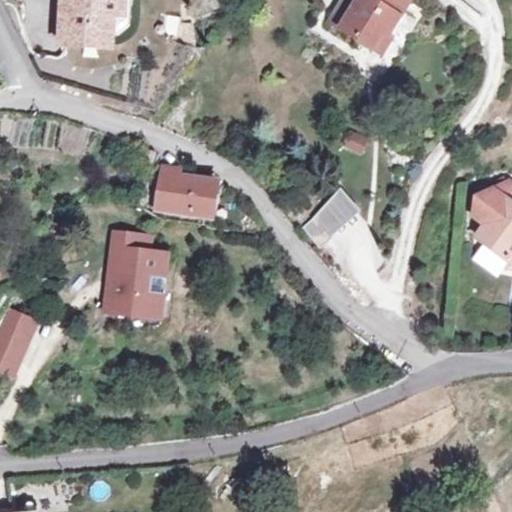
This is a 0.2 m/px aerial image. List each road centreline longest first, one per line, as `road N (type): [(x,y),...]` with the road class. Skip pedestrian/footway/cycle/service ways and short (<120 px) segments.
road 1 (residential): [(26,102),(76,110),(190,151),(242,185),(325,292),(378,336),(438,370)]
road 2 (residential): [(0,465),(203,452),(348,418),(438,370)]
